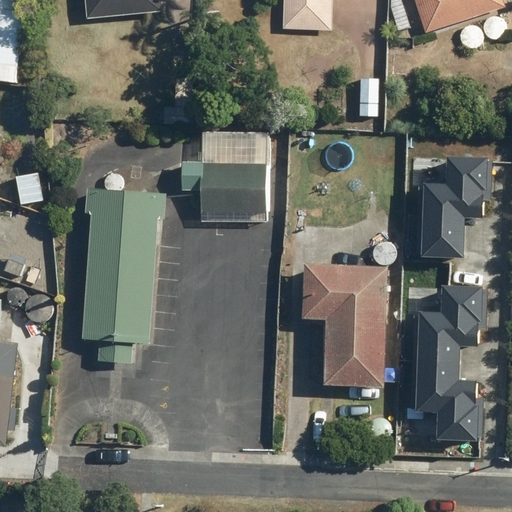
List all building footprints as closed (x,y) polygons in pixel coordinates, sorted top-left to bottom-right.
[(0,0),(0,76),(13,78),(20,0),(0,0)] [(91,0),(93,19),(169,12),(167,0),(91,0)] [(287,0),(287,30),(338,32),(339,0),(287,0)] [(384,0),(396,31),(407,27),(397,0),(384,0)] [(411,0),(422,33),(502,7),(500,0),(411,0)] [(167,125),(198,126),(198,108),(195,108),(196,79),(179,79),(178,108),(168,107),(167,125)] [(363,79),(362,117),(382,117),(384,80),(363,79)] [(422,255),(463,257),(464,217),(482,218),(483,200),(491,200),(492,160),(487,160),(488,158),(446,156),(446,184),(425,183),(422,255)] [(210,163),(209,214),(274,216),(275,164),(210,163)] [(40,169),(15,171),(18,209),(42,207),(40,169)] [(106,343),(104,364),(137,366),(139,345),(158,347),(167,221),(173,221),(175,197),(94,191),(92,215),(99,216),(89,342),(106,343)] [(314,322),(337,323),(335,389),(396,390),(400,270),(316,267),(314,322)] [(484,286),(440,284),(439,311),(418,310),(414,413),(437,414),(436,439),(475,440),(475,436),(481,436),(482,400),(477,400),(477,382),(459,382),(460,346),(479,347),(479,329),(487,329),(489,288),(484,288),(484,286)] [(0,447),(10,448),(21,344),(2,342),(2,338),(10,339),(13,306),(6,305),(6,302),(0,301),(0,447)]
